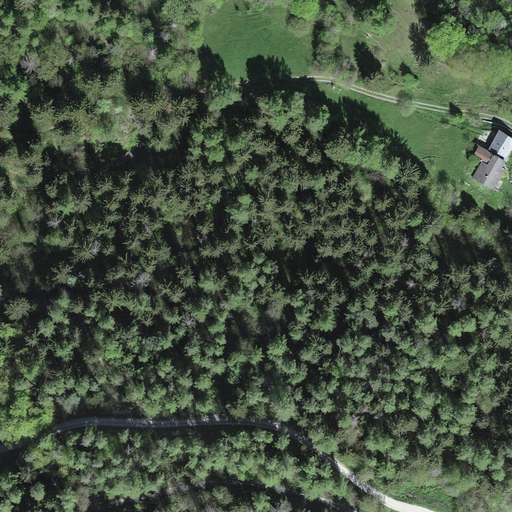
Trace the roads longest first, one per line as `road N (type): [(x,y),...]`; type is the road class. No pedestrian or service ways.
road 1 (track): [(420,511),(386,499),(292,431),(248,420),(76,421),(38,444),(0,449)]
road 2 (track): [(195,96),(323,78),(511,127)]
road 3 (track): [(145,497),(254,482),(351,511)]
